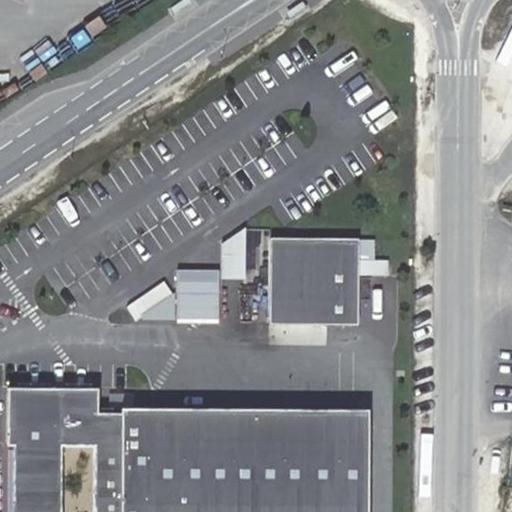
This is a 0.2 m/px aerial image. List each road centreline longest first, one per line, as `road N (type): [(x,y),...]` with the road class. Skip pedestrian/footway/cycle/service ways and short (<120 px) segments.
road 1 (unknown): [(388,511),(380,393),(363,381),(236,357),(32,341)]
road 2 (unclassified): [(0,167),(250,0)]
